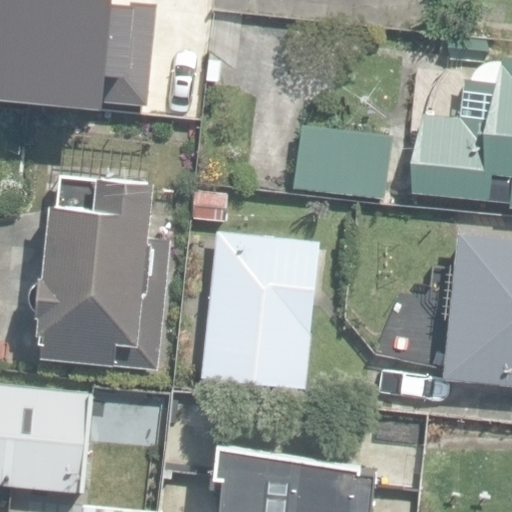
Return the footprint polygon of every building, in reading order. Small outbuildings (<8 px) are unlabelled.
[(209,0),(0,0),(0,100),(198,120),(209,0)] [(454,54),(488,57),(490,37),(456,34),(454,54)] [(509,208),(511,208),(511,53),(502,52),(499,78),(463,74),(459,114),(423,110),(414,190),(509,200),(509,208)] [(298,185),(386,195),(394,131),(306,121),(298,185)] [(43,353),(157,365),(170,235),(153,233),(159,179),(99,173),(96,206),(54,202),(46,278),(39,277),(36,313),(44,314),(42,331),(45,331),(43,353)] [(191,215),(225,219),(227,189),(194,185),(191,215)] [(446,376),(511,382),(511,230),(462,225),(446,376)] [(215,228),(200,375),(306,386),(321,239),(215,228)] [(0,480),(85,489),(95,388),(0,378),(0,480)] [(254,511),(368,511),(373,468),(216,439),(212,474),(221,476),(217,506),(255,510),(254,511)] [(164,511),(87,503),(85,511),(164,511)]
